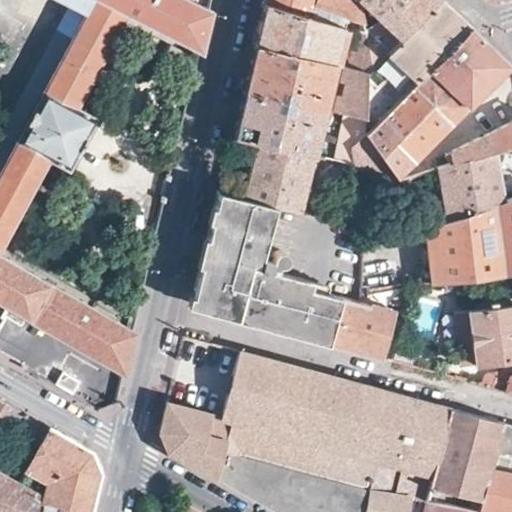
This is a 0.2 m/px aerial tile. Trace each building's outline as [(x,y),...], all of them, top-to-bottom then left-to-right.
[(0,0),(0,303),(1,302),(13,309),(26,315),(123,371),(133,328),(0,252),(0,246),(49,156),(68,166),(97,116),(77,103),(127,12),(199,47),(210,0),(0,0)] [(358,27),(365,29),(365,27),(359,0),(261,0),(261,3),(346,24),(358,27)] [(374,65),(374,67),(435,0),(362,0),(378,16),(365,27),(365,29),(374,65)] [(366,118),(364,130),(468,24),(454,11),(443,0),(435,0),(374,67),(373,73),(366,118)] [(333,63),(337,64),(346,24),(261,3),(256,23),(251,43),(333,63)] [(468,24),(364,130),(395,174),(480,89),(508,61),(486,41),(479,34),(468,24)] [(373,73),(374,67),(374,65),(365,29),(358,27),(349,67),(373,73)] [(246,65),(241,89),(323,108),(333,63),(251,43),(246,65)] [(338,111),(344,113),(366,118),(373,73),(349,67),(338,111)] [(236,110),(230,133),(257,139),(312,152),(323,108),(241,89),(236,110)] [(511,142),(511,118),(480,89),(395,174),(396,176),(398,180),(435,168),(494,149),(511,142)] [(336,140),(350,143),(364,130),(366,118),(344,113),(336,140)] [(352,161),(352,163),(396,176),(395,174),(364,130),(350,143),(352,161)] [(275,203),(295,208),(300,209),(313,152),(312,152),(257,139),(244,193),(244,195),(275,203)] [(435,168),(444,217),(503,199),(494,149),(435,168)] [(263,247),(275,203),(244,195),(244,193),(218,187),(207,234),(205,242),(203,249),(226,255),(223,268),(200,262),(194,287),(207,310),(208,310),(234,317),(327,343),(340,296),(323,291),(274,277),(279,255),(281,255),(283,255),(285,255),(286,254),(286,251),(286,250),(286,248),(285,246),(284,245),(282,245),(279,244),(277,245),(275,247),(274,249),(263,247)] [(511,274),(511,195),(503,199),(444,217),(405,229),(408,237),(424,232),(431,283),(511,274)] [(325,283),(276,269),(274,277),(323,291),(325,283)] [(340,296),(327,343),(350,349),(381,358),(382,356),(393,309),(376,304),(380,286),(370,287),(367,284),(360,284),(360,300),(342,296),(341,296),(340,296)] [(511,357),(511,302),(455,311),(462,364),(511,357)] [(167,401),(160,431),(169,453),(273,511),(365,511),(370,488),(396,493),(419,398),(209,342),(193,407),(167,401)] [(499,382),(497,389),(511,393),(511,373),(509,375),(507,384),(499,382)] [(0,436),(4,439),(23,410),(0,397),(0,436)] [(449,407),(419,398),(396,493),(424,499),(449,407)] [(467,411),(449,407),(424,499),(429,500),(441,502),(444,490),(474,496),(471,508),(479,509),(490,467),(501,420),(467,411)] [(511,423),(501,420),(490,467),(511,471),(511,423)] [(50,425),(44,423),(35,439),(41,442),(50,425)] [(50,425),(41,442),(17,482),(45,497),(39,511),(89,511),(100,468),(90,449),(71,438),(50,425)] [(479,509),(493,511),(511,511),(511,471),(490,467),(479,509)] [(0,511),(39,511),(45,497),(17,482),(0,472),(0,511)] [(441,502),(471,508),(474,496),(444,490),(441,502)] [(373,495),(370,511),(414,511),(416,502),(373,495)] [(493,511),(479,509),(471,508),(441,502),(429,500),(426,511),(493,511)] [(201,511),(184,502),(177,511),(201,511)]
